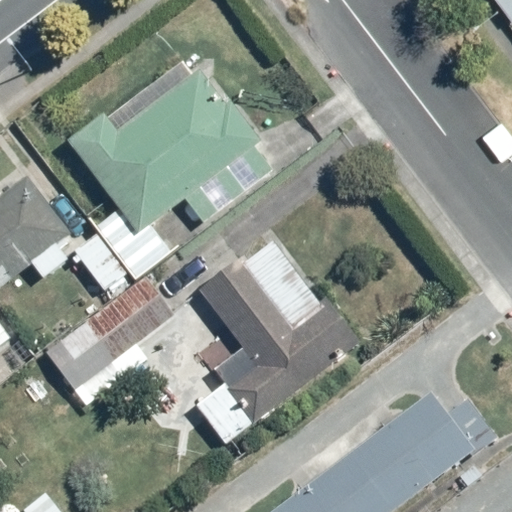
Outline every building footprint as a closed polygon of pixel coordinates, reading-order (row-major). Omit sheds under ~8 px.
[(511,0),(493,0),(511,25),(511,24),(511,0)] [(137,277),(170,253),(152,230),(182,208),(199,230),(205,226),(270,178),(254,156),(264,149),(236,111),(227,118),(182,57),(67,141),(107,195),(80,214),(96,235),(127,279),(128,278),(130,283),(137,277)] [(0,353),(14,343),(0,323),(0,292),(30,270),(40,283),(57,271),(75,257),(103,297),(127,279),(96,235),(75,250),(69,242),(27,184),(0,204),(0,353)] [(274,242),(221,281),(200,297),(241,354),(212,376),(223,390),(195,411),(224,449),(260,422),(354,353),(338,330),(274,242)] [(139,280),(137,277),(130,283),(40,353),(87,414),(150,364),(135,345),(169,318),(139,280)] [(442,419),(426,398),(275,511),(397,511),(492,440),(463,402),(442,419)] [(57,511),(44,495),(23,511),(57,511)]
